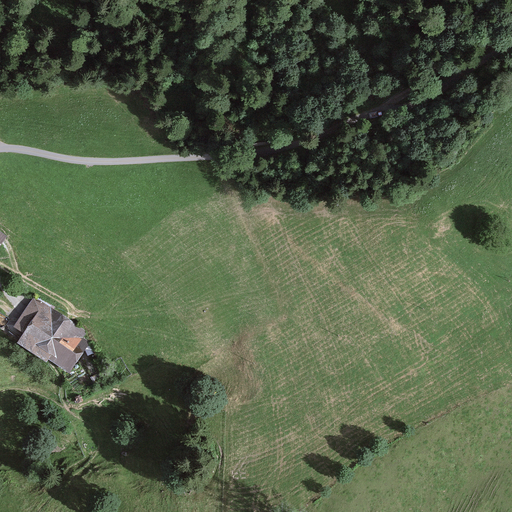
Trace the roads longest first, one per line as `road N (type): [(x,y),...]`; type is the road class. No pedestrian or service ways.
road 1 (unclassified): [(0,151),(76,162),(270,152),(380,108),(407,109),(511,44)]
road 2 (track): [(380,108),(427,77),(491,0)]
